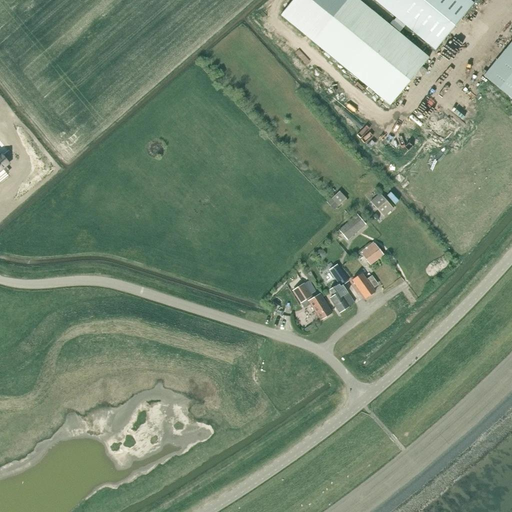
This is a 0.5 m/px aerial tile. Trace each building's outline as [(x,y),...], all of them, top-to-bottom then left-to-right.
[(396,18),(390,26),(357,0),(295,0),(281,17),(312,42),(390,106),(429,58),(398,33),(404,25),(396,18)] [(468,0),(373,0),(396,18),(404,25),(436,50),(474,4),(468,0)] [(511,41),(503,53),(511,60),(511,41)] [(511,60),(503,53),(484,76),(511,99),(511,60)] [(334,210),(346,199),(339,192),(327,203),(334,210)] [(393,209),(380,193),(370,201),(384,217),(393,209)] [(357,214),(338,230),(347,241),(366,225),(357,214)] [(374,243),(360,253),(370,266),(383,255),(374,243)] [(345,294),(340,287),(348,282),(339,267),(331,272),(339,284),(330,290),(334,296),(330,299),(339,313),(354,303),(347,293),(345,294)] [(362,274),(353,280),(366,299),(375,292),(372,287),(377,283),(372,276),(366,280),(362,274)] [(304,285),(294,291),(305,308),(310,305),(320,320),(332,313),(320,295),(313,299),(304,285)]
